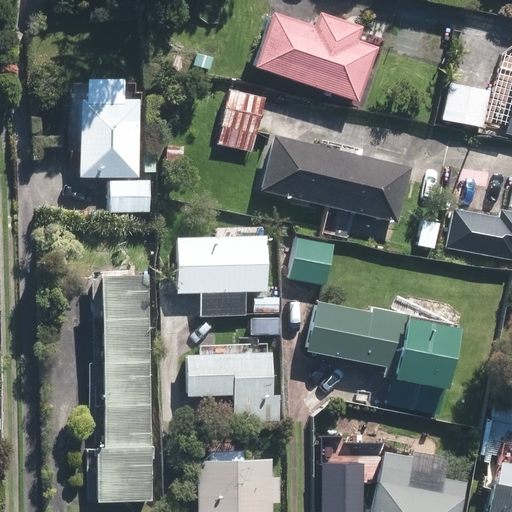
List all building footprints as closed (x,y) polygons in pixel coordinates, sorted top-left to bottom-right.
[(350,105),(367,50),(347,43),(351,29),(306,14),(301,29),(259,15),(242,70),(350,105)] [(511,81),(506,100),(500,133),(511,136),(511,81)] [(124,84),(59,85),(61,153),(69,153),(69,181),(132,180),(131,103),(125,103),(124,84)] [(484,92),(442,84),(436,122),(477,129),(484,92)] [(257,95),(220,90),(212,146),(249,152),(257,95)] [(404,169),(265,137),(252,192),(322,208),(320,214),(339,219),(341,213),(391,224),(404,169)] [(183,144),(159,143),(158,169),(182,169),(183,144)] [(511,214),(496,211),(494,221),(471,217),(478,179),(454,174),(441,243),(511,256),(511,214)] [(103,182),(104,214),(145,213),(145,181),(103,182)] [(436,224),(417,220),(411,247),(431,251),(436,224)] [(258,236),(168,239),(167,268),(170,295),(193,294),(194,318),(240,317),(239,293),(260,292),(258,236)] [(329,246),(290,239),(282,279),(320,287),(329,246)] [(135,272),(85,274),(89,364),(83,364),(86,428),(92,428),(93,448),(85,448),(88,506),(145,503),(135,272)] [(448,331),(307,303),(296,353),(378,370),(376,378),(382,379),(381,383),(383,383),(379,405),(430,416),(448,331)] [(263,353),(177,356),(179,398),(227,397),(228,423),(273,421),(272,396),(264,396),(263,353)] [(511,383),(489,381),(482,444),(511,447),(511,383)] [(361,422),(307,423),(308,473),(362,472),(361,422)] [(450,511),(456,485),(432,480),(436,460),(410,455),(412,446),(380,439),(374,468),(370,467),(360,511),(450,511)] [(261,461),(188,464),(189,511),(262,511),(262,504),(271,503),(270,478),(261,478),(261,461)] [(511,511),(511,469),(484,463),(474,511),(511,511)]
